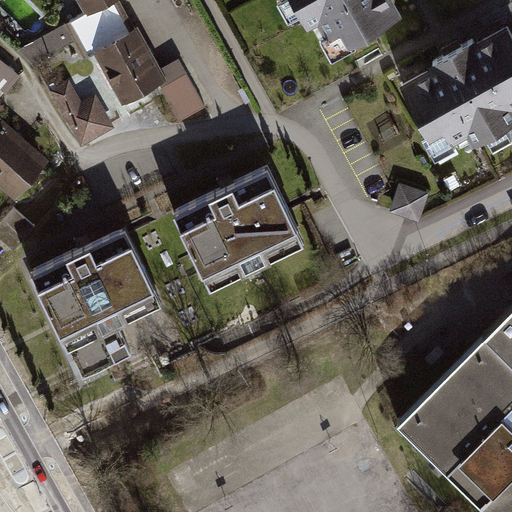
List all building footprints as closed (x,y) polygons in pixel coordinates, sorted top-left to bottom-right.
[(78,0),(86,13),(110,0),(78,0)] [(401,0),(291,0),(323,62),(410,18),(401,0)] [(93,53),(122,107),(169,82),(139,28),(93,53)] [(399,91),(434,157),(468,140),(473,149),(481,145),(511,128),(511,31),(478,49),(472,39),(425,63),(431,74),(399,91)] [(20,78),(0,61),(0,100),(1,101),(20,78)] [(49,92),(80,146),(115,126),(96,94),(81,103),(68,81),(49,92)] [(46,167),(0,125),(0,187),(15,201),(46,167)] [(276,161),(172,211),(208,286),(312,236),(276,161)] [(429,189),(400,180),(396,193),(391,210),(419,220),(421,215),(429,189)] [(34,228),(14,211),(0,226),(0,238),(14,250),(34,228)] [(125,224),(34,267),(69,342),(160,299),(125,224)] [(511,511),(511,304),(397,418),(490,511),(511,511)]
